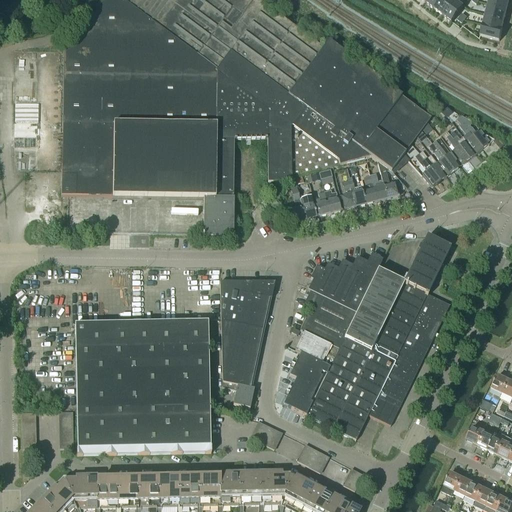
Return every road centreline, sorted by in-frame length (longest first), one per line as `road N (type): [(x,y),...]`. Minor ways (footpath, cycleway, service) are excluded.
road 1 (residential): [(371,511),(272,457),(210,468),(83,471),(53,464),(8,510)]
road 2 (residential): [(392,479),(261,415),(290,275),(287,251)]
road 3 (tertiary): [(3,257),(239,261),(287,251)]
road 4 (residential): [(8,510),(3,257)]
road 5 (tertiary): [(287,251),(474,209),(511,211)]
